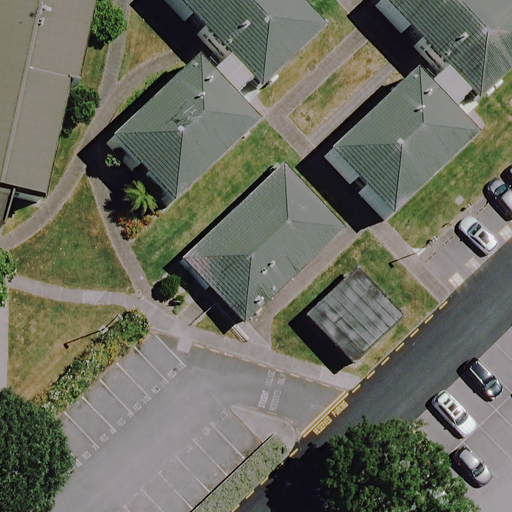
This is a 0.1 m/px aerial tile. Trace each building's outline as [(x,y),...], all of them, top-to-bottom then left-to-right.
[(0,0),(0,190),(50,201),(89,0),(0,0)] [(322,36),(288,0),(156,0),(253,102),(322,36)] [(511,83),(511,15),(497,0),(385,0),(375,10),(476,117),(511,83)] [(253,129),(196,68),(114,145),(171,206),(253,129)] [(468,138),(411,77),(329,155),(386,215),(468,138)] [(341,237),(282,176),(190,262),(248,324),(341,237)] [(394,329),(359,290),(310,335),(345,374),(394,329)]
